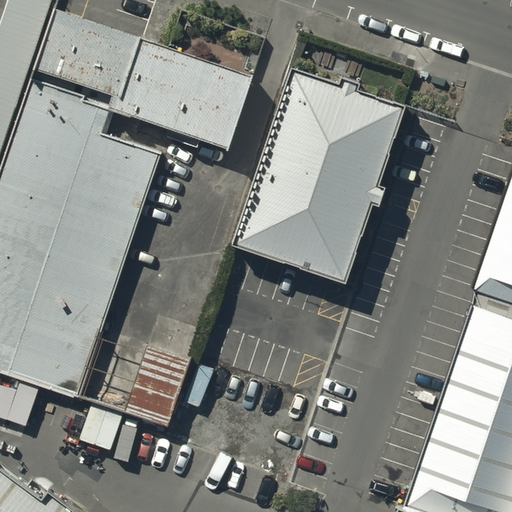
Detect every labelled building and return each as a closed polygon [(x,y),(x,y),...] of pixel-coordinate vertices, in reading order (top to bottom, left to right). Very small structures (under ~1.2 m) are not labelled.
[(8,0),(0,24),(0,167),(56,0),(8,0)] [(255,80),(56,13),(0,179),(0,373),(83,401),(164,161),(106,142),(115,115),(231,153),(255,80)] [(403,101),(293,65),(233,241),(343,278),(403,101)] [(511,183),(471,307),(511,320),(511,183)] [(511,511),(511,320),(471,307),(404,509),(411,511),(511,511)] [(189,359),(148,345),(126,406),(167,421),(189,359)] [(0,463),(0,511),(85,511),(51,486),(43,496),(0,463)]
